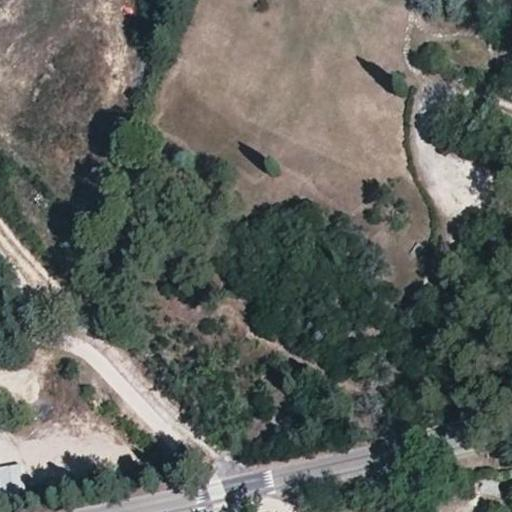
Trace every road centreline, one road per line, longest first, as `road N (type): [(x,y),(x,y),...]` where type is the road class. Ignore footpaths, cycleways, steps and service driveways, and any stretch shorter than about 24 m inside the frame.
road 1 (tertiary): [(511,428),(135,511)]
road 2 (track): [(0,215),(214,449),(239,489)]
